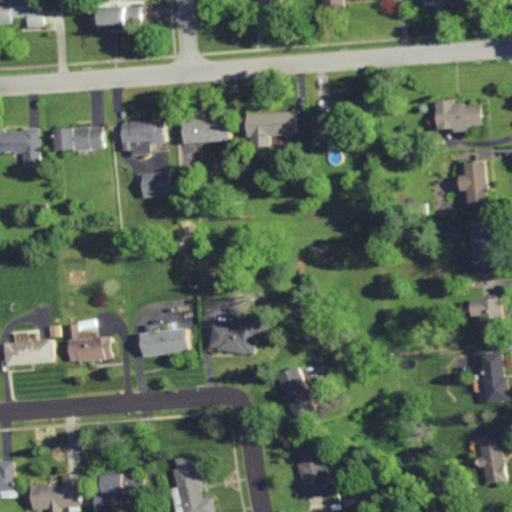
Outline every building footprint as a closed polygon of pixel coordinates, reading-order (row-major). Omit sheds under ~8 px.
[(34,0),(35,7),(47,7),(48,26),(32,26),(31,16),(17,16),(18,23),(0,23),(0,0),(34,0)] [(348,0),(333,0),(326,0),(326,9),(348,9),(348,0)] [(142,26),(125,26),(125,31),(104,31),(104,26),(97,26),(97,6),(142,6),(142,26)] [(458,103),(467,102),(468,105),(484,103),(486,124),(472,126),(473,130),(457,132),(457,128),(441,129),(439,100),(457,98),(458,103)] [(288,135),(287,134),(274,135),(275,147),(256,148),(256,137),(252,137),(250,114),(298,111),(299,134),(288,135)] [(319,141),(317,119),(335,118),(335,114),(353,113),(355,136),(338,138),(338,139),(319,141)] [(186,143),(185,120),(232,116),(234,140),(186,143)] [(158,121),(167,121),(168,141),(152,143),(153,154),(134,155),(133,150),(124,150),(123,124),(131,124),(131,122),(158,120),(158,121)] [(108,147),(95,148),(95,149),(79,150),(79,149),(59,151),(58,130),(93,127),(106,126),(108,147)] [(42,165),(26,165),(26,152),(0,152),(0,128),(7,128),(7,131),(26,131),(26,128),(42,127),(42,165)] [(490,185),(492,204),(470,206),(469,190),(463,191),(461,175),(468,175),(467,162),(487,160),(490,185)] [(172,181),(180,180),(181,193),(173,194),(173,195),(146,197),(144,174),(172,171),(172,181)] [(475,264),(472,221),(496,219),(499,262),(475,264)] [(504,340),(483,341),(483,338),(476,339),(475,319),(473,319),(472,303),(481,302),(480,301),(502,299),(504,340)] [(269,341),(258,339),(255,355),(248,354),(248,356),(219,351),(220,349),(212,348),(216,326),(234,329),(233,331),(239,332),(240,322),(257,325),(258,318),(273,320),(269,341)] [(83,337),(98,336),(98,334),(113,333),(113,336),(116,336),(117,355),(110,355),(110,357),(82,359),(82,357),(75,358),(73,338),(71,338),(71,324),(82,323),(83,337)] [(144,357),(141,334),(189,330),(191,352),(144,357)] [(9,363),(8,340),(56,336),(58,359),(9,363)] [(505,373),(508,373),(510,397),(488,399),(485,367),(484,368),(483,356),(504,354),(505,373)] [(296,416),(279,372),(278,371),(300,363),(318,408),(296,416)] [(509,478),(488,481),(486,464),(481,465),(480,454),(485,454),(483,438),(504,435),(509,478)] [(305,497),(301,479),(304,478),(301,462),(303,462),(299,443),(321,438),(332,491),(305,497)] [(19,495),(4,497),(3,489),(0,489),(0,459),(17,458),(19,495)] [(204,485),(202,486),(204,496),(213,495),(216,511),(183,511),(183,510),(176,511),(173,495),(179,493),(174,467),(199,462),(204,485)] [(120,509),(102,510),(101,491),(109,490),(108,471),(129,469),(129,470),(135,470),(136,476),(145,475),(147,491),(142,491),(142,496),(128,497),(128,496),(123,496),(122,492),(118,493),(120,509)] [(86,503),(64,505),(64,511),(52,511),(52,506),(37,507),(35,483),(54,481),(54,483),(67,482),(66,472),(84,470),(85,481),(84,481),(86,503)]
